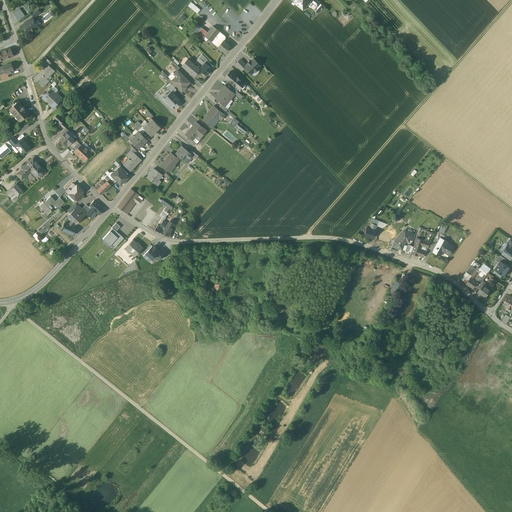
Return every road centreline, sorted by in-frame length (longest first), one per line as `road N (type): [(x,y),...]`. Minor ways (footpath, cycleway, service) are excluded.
road 1 (residential): [(111,208),(167,241),(351,241),(444,275),(489,314)]
road 2 (track): [(11,305),(268,511)]
road 3 (track): [(511,1),(307,237)]
road 4 (residential): [(111,208),(277,0)]
road 5 (track): [(171,241),(198,322),(320,332)]
road 6 (residential): [(26,69),(48,142),(111,208)]
road 7 (track): [(490,511),(381,386)]
road 8 (unclassified): [(0,303),(38,286),(111,208)]
road 9 (track): [(348,187),(249,83)]
road 10 (track): [(402,125),(511,210)]
